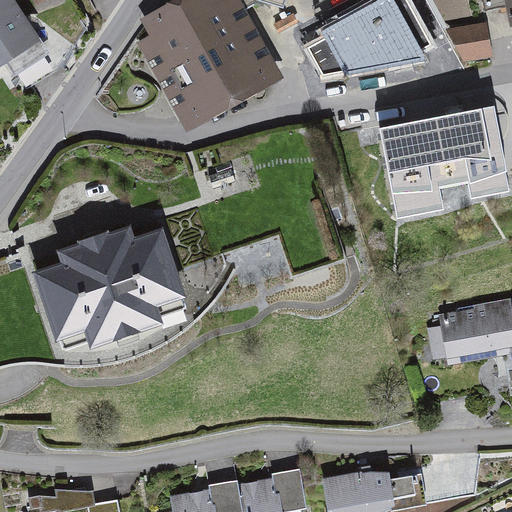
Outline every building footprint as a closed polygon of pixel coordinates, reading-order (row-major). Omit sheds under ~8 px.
[(17,0),(0,0),(0,75),(46,49),(17,0)] [(65,0),(36,0),(42,11),(66,1),(65,0)] [(195,114),(264,77),(221,0),(207,0),(150,31),(195,114)] [(484,21),(444,27),(468,61),(489,57),(484,21)] [(478,103),(378,127),(394,195),(495,171),(478,103)] [(143,230),(43,265),(71,343),(171,308),(143,230)] [(511,306),(448,318),(456,360),(511,349),(511,306)] [(399,511),(396,475),(332,483),(335,511),(399,511)] [(317,511),(314,479),(253,486),(255,511),(317,511)] [(236,511),(233,494),(181,502),(182,511),(236,511)]
